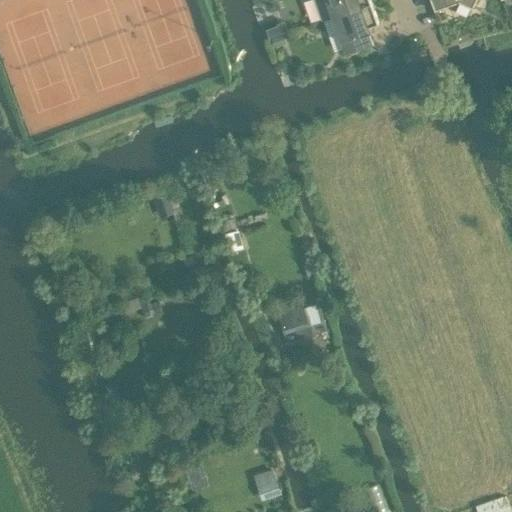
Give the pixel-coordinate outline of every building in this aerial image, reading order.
[(313,0),(321,20),(333,15),(372,1),(371,0),(313,0)] [(476,0),(431,0),(435,10),(459,1),(473,8),(476,0)] [(380,21),(372,1),(333,15),(347,52),(374,43),(369,30),(375,28),(373,24),(380,21)] [(175,213),(169,194),(154,198),(160,217),(175,213)] [(243,247),(239,231),(225,234),(229,251),(243,247)] [(307,275),(319,271),(321,271),(317,260),(304,264),(307,275)] [(148,298),(139,300),(141,307),(142,307),(145,317),(162,311),(159,302),(150,305),(148,298)] [(303,304),(278,311),(287,342),(321,332),(321,335),(328,333),(325,320),(319,302),(304,307),(303,304)] [(101,376),(113,371),(108,359),(96,363),(101,376)] [(122,415),(115,395),(119,394),(115,381),(106,384),(109,393),(98,397),(106,421),(122,415)] [(281,494),(274,469),(256,475),(263,499),(281,494)]
